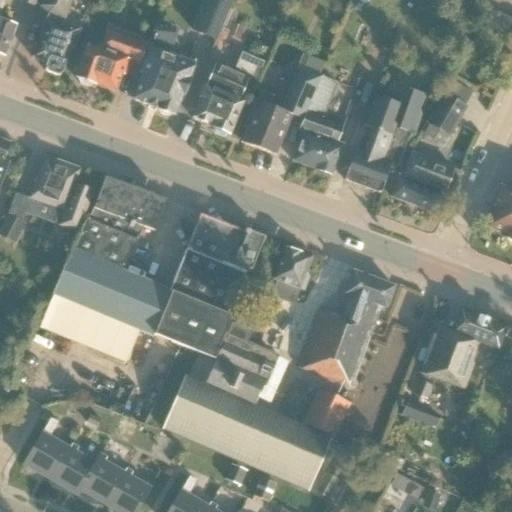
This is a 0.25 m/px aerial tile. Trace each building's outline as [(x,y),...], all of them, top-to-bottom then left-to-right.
[(0,0),(0,55),(4,57),(15,26),(0,20),(0,12),(4,0),(0,0)] [(42,0),(40,6),(47,15),(31,58),(47,64),(44,71),(59,77),(69,51),(73,49),(80,31),(63,25),(72,0),(42,0)] [(204,0),(191,31),(215,41),(233,0),(204,0)] [(371,47),(389,53),(403,13),(388,8),(382,24),(380,23),(371,47)] [(504,34),(511,19),(492,11),(486,26),(504,34)] [(226,32),(239,38),(244,28),(230,22),(226,32)] [(87,45),(75,78),(77,79),(79,84),(88,87),(92,85),(114,93),(121,74),(124,73),(125,73),(129,61),(139,64),(146,46),(104,31),(102,37),(92,33),(87,45)] [(164,116),(166,116),(168,116),(170,115),(173,116),(181,96),(182,96),(183,94),(186,91),(188,87),(187,82),(188,80),(188,79),(194,64),(164,53),(170,38),(155,33),(149,48),(148,48),(138,74),(142,75),(132,100),(158,110),(159,112),(160,114),(161,115),(163,115),(164,116)] [(250,81),(259,61),(241,53),(235,68),(238,70),(236,76),(214,66),(206,87),(203,86),(198,96),(199,96),(200,99),(192,119),(213,128),(215,134),(221,136),(227,134),(229,135),(243,103),(238,101),(247,80),(250,81)] [(319,78),(325,63),(303,54),(298,68),(296,67),(283,98),(282,100),(278,99),(259,92),(247,126),(249,127),(242,144),(274,155),(289,115),(290,115),(301,119),(319,78)] [(330,176),(341,145),(336,143),(342,126),(323,119),(335,84),(319,78),(301,119),(297,130),(302,132),(292,162),(330,176)] [(413,135),(427,96),(408,89),(402,106),(376,96),(365,126),(371,128),(362,153),(354,150),(343,180),(380,194),(388,172),(393,174),(395,167),(397,167),(409,133),(413,135)] [(465,108),(446,97),(445,96),(428,125),(449,137),(465,108)] [(0,140),(0,184),(1,181),(0,180),(0,173),(3,164),(1,163),(8,143),(0,140)] [(453,169),(410,153),(401,177),(398,176),(390,198),(431,213),(439,192),(444,194),(453,169)] [(44,157),(31,192),(61,203),(53,224),(77,233),(92,192),(73,185),(79,170),(44,157)] [(93,210),(142,228),(153,232),(164,201),(104,179),(93,210)] [(511,190),(511,192),(504,189),(495,210),(498,212),(491,227),(506,233),(505,235),(508,237),(510,241),(511,241),(511,190)] [(142,228),(93,210),(89,221),(86,220),(72,249),(71,249),(51,296),(52,296),(39,329),(124,365),(138,333),(154,339),(178,348),(196,355),(215,362),(231,325),(225,322),(227,315),(241,281),(243,281),(246,280),(250,270),(249,268),(254,256),(256,255),(263,238),(247,231),(246,234),(232,228),(230,228),(229,230),(198,218),(169,290),(123,271),(137,241),(142,228)] [(0,228),(0,236),(15,244),(25,223),(7,214),(0,228)] [(284,248),(272,280),(277,282),(271,297),(293,305),(299,290),(303,291),(308,278),(305,274),(311,258),(299,253),(297,249),(291,247),(287,249),(284,248)] [(321,310),(299,368),(351,387),(370,339),(382,308),(385,310),(394,287),(353,272),(345,294),(348,295),(340,317),(321,310)] [(472,363),(470,362),(478,343),(497,350),(506,328),(460,310),(452,332),(436,326),(418,373),(462,390),(472,363)] [(265,385),(277,357),(246,343),(251,333),(231,325),(215,362),(196,355),(188,374),(254,404),(263,385),(265,385)] [(331,440),(184,376),(162,428),(308,491),(331,440)] [(413,395),(427,400),(432,385),(418,380),(413,395)] [(302,423),(334,439),(350,404),(318,389),(302,423)] [(114,404),(111,412),(120,416),(124,407),(114,404)] [(444,428),(447,416),(412,405),(408,418),(444,428)] [(86,423),(97,428),(101,419),(89,414),(86,423)] [(138,426),(118,418),(110,436),(130,444),(138,426)] [(50,480),(68,448),(49,437),(57,423),(50,419),(42,433),(42,432),(23,465),(50,480)] [(68,448),(50,480),(77,496),(80,491),(95,463),(94,463),(75,452),(77,448),(71,445),(69,448),(68,448)] [(379,460),(400,469),(405,458),(384,449),(379,460)] [(124,473),(123,472),(104,461),(106,458),(99,454),(94,463),(95,463),(80,491),(105,505),(124,473)] [(478,464),(467,484),(476,488),(482,491),(487,481),(492,471),(478,464)] [(124,473),(105,505),(116,511),(135,511),(150,488),(129,476),(131,473),(125,469),(123,472),(124,473)] [(314,492),(328,500),(338,481),(325,474),(314,492)] [(203,511),(207,506),(188,495),(196,481),(189,477),(181,491),(180,491),(167,511),(203,511)] [(259,479),(252,496),(267,502),(274,485),(259,479)] [(421,507),(434,511),(440,496),(427,491),(421,507)] [(207,506),(203,511),(217,511),(214,510),(216,507),(209,503),(207,506)]
